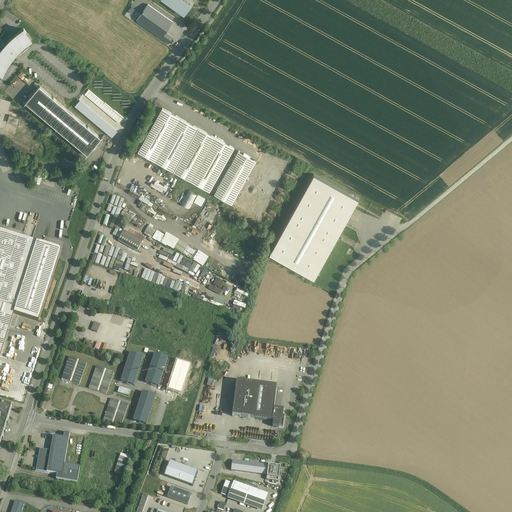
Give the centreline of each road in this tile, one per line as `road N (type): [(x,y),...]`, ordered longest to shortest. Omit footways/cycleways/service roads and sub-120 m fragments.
road 1 (unclassified): [(224,444),(291,446),(348,271),(511,138)]
road 2 (residential): [(216,0),(124,133),(25,414)]
road 3 (unclassified): [(25,414),(224,444)]
